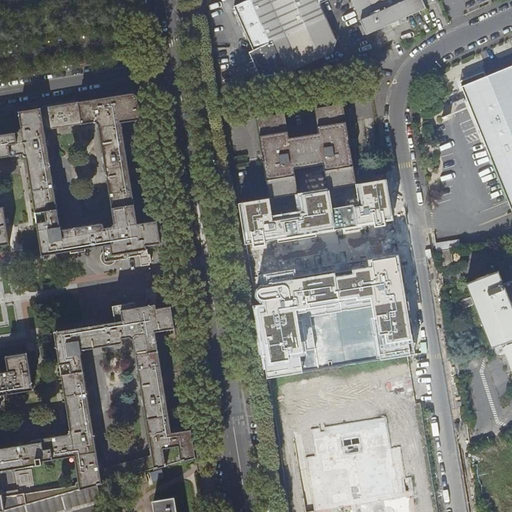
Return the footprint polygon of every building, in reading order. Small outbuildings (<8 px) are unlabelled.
[(254,50),(273,42),(253,0),(247,0),(234,6),(254,50)] [(253,0),(273,42),(326,19),(319,3),(326,0),(253,0)] [(351,0),(366,34),(397,20),(405,17),(425,8),(421,0),(351,0)] [(326,19),(273,42),(287,73),(333,53),(336,41),(326,19)] [(273,42),(254,50),(249,52),(261,77),(287,73),(273,42)] [(511,65),(457,90),(511,213),(511,65)] [(195,457),(191,430),(171,433),(155,332),(176,327),(171,306),(156,308),(155,299),(157,298),(155,290),(153,290),(153,288),(145,290),(146,300),(113,306),(116,322),(55,332),(71,430),(68,434),(56,436),(55,434),(49,435),(49,437),(31,440),(31,443),(23,444),(23,443),(17,444),(17,446),(0,448),(0,156),(11,155),(11,157),(18,156),(18,154),(22,153),(26,157),(42,255),(103,245),(104,251),(101,254),(100,258),(101,262),(102,264),(107,266),(111,266),(114,264),(116,259),(140,256),(141,267),(149,265),(149,263),(151,263),(150,254),(147,255),(146,244),(160,243),(156,220),(136,223),(121,122),(140,119),(136,99),(131,94),(18,112),(21,128),(18,132),(0,135),(0,511),(96,485),(133,475),(146,471),(195,457)] [(355,184),(342,105),(315,109),(319,133),(288,138),(284,113),(257,118),(270,198),(297,193),(293,168),(323,163),(327,188),(355,184)] [(270,198),(238,203),(245,244),(393,220),(386,179),(355,184),(358,202),(330,207),(327,188),(297,193),(300,214),(273,218),(270,198)] [(2,206),(0,206),(0,245),(9,244),(2,206)] [(453,267),(450,252),(441,254),(444,268),(453,267)] [(264,274),(266,284),(257,286),(259,296),(260,303),(254,305),(268,380),(380,360),(415,353),(397,255),(367,260),(368,266),(353,269),(353,273),(336,276),(335,270),(297,277),(296,268),(264,274)] [(466,285),(471,299),(475,307),(491,349),(511,341),(511,281),(503,285),(498,273),(466,285)] [(463,311),(475,307),(471,299),(460,303),(463,311)] [(5,355),(7,371),(0,371),(0,395),(33,390),(27,352),(5,355)] [(412,387),(411,378),(391,381),(392,390),(412,387)] [(386,422),(311,434),(315,456),(305,458),(314,511),(411,511),(409,496),(414,495),(411,476),(406,477),(401,446),(391,448),(386,422)] [(146,471),(133,475),(136,485),(149,481),(146,471)] [(96,485),(0,511),(53,511),(102,499),(96,485)] [(175,511),(174,503),(153,506),(153,511),(175,511)]
